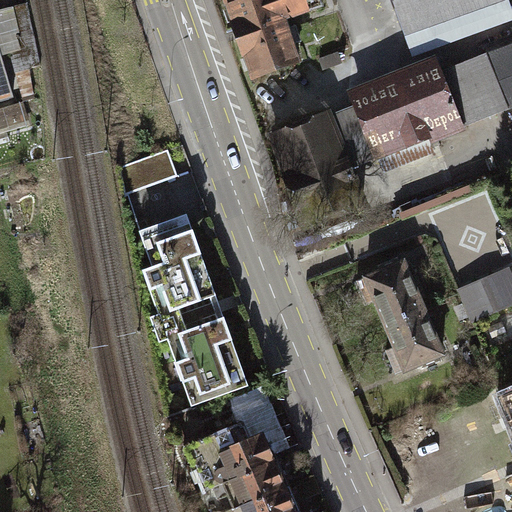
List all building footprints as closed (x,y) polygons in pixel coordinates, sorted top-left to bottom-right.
[(235,0),(225,4),(252,77),(300,60),(285,20),(322,7),(319,0),(235,0)] [(393,0),(406,35),(502,0),(393,0)] [(26,4),(12,7),(24,47),(11,50),(22,99),(34,95),(28,69),(40,66),(26,4)] [(0,53),(11,50),(24,47),(12,7),(0,10),(0,53)] [(511,48),(487,58),(507,108),(511,106),(511,48)] [(0,102),(13,99),(0,54),(0,102)] [(507,108),(487,58),(442,75),(462,126),(507,108)] [(462,126),(442,75),(441,73),(355,106),(376,159),(462,126)] [(21,103),(0,108),(0,134),(28,126),(21,103)] [(355,106),(329,116),(348,165),(358,162),(359,166),(376,159),(355,106)] [(329,116),(271,139),(305,225),(363,203),(348,165),(329,116)] [(169,151),(120,169),(129,194),(178,177),(169,151)] [(187,225),(143,242),(153,266),(143,270),(160,313),(150,317),(161,343),(167,340),(193,404),(250,382),(187,225)] [(386,324),(424,308),(404,261),(358,281),(367,303),(376,300),(386,324)] [(511,273),(510,268),(460,289),(473,321),(511,304),(511,273)] [(424,308),(386,324),(395,346),(386,350),(396,374),(444,353),(424,308)] [(224,483),(278,460),(267,433),(255,439),(247,421),(183,447),(191,466),(198,463),(209,489),(224,483)] [(234,508),(289,485),(278,460),(224,483),(234,508)] [(289,485),(234,508),(235,511),(296,511),(299,511),(289,485)]
